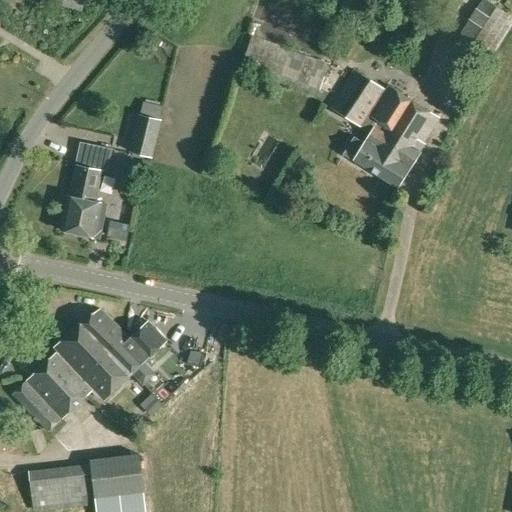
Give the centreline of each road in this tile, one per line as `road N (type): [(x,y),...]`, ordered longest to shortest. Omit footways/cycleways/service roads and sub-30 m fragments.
road 1 (tertiary): [(511,369),(0,256)]
road 2 (residential): [(0,197),(31,134),(135,0)]
